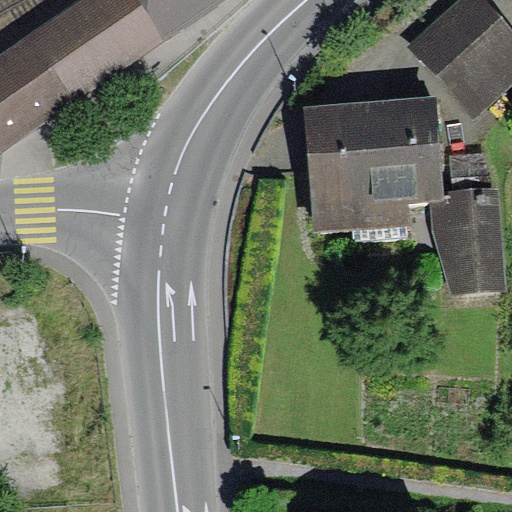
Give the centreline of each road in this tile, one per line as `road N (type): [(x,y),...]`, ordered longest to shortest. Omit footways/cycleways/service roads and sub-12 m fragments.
road 1 (tertiary): [(178,511),(164,362),(165,220)]
road 2 (tertiary): [(165,220),(175,171),(218,92),(307,0)]
road 3 (tertiary): [(0,214),(81,209),(165,220)]
